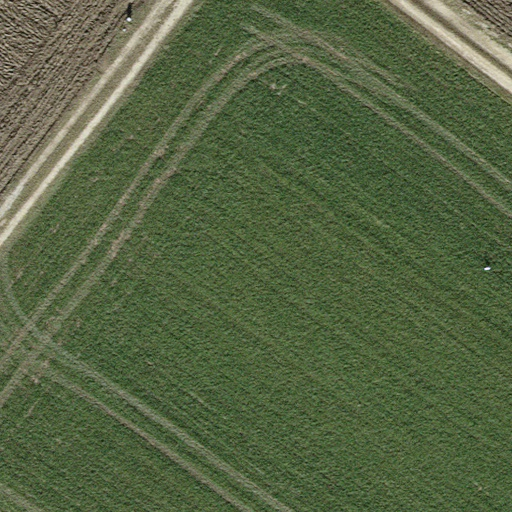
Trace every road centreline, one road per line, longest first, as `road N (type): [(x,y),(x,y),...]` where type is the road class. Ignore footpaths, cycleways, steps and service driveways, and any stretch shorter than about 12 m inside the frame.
road 1 (track): [(0,234),(177,0)]
road 2 (track): [(511,71),(415,0)]
